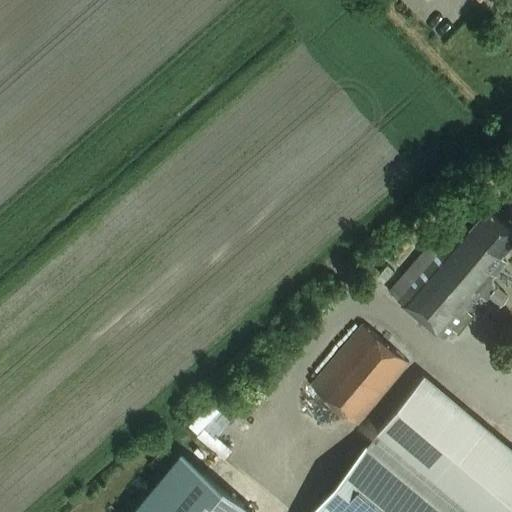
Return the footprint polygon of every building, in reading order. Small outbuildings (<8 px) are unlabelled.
[(387,290),(442,338),(481,293),(497,307),(506,296),(490,283),(489,281),(505,262),(498,256),(511,240),(511,231),(487,209),(469,230),(462,224),(438,252),(428,244),(387,290)] [(356,425),(408,363),(361,324),(309,386),(356,425)] [(503,355),(511,345),(501,335),(492,345),(503,355)] [(511,511),(511,450),(422,376),(375,432),(470,511),(511,511)] [(226,456),(233,448),(218,434),(232,418),(212,399),(190,424),(226,456)] [(446,511),(365,444),(308,511),(446,511)] [(128,511),(254,511),(180,450),(128,511)]
